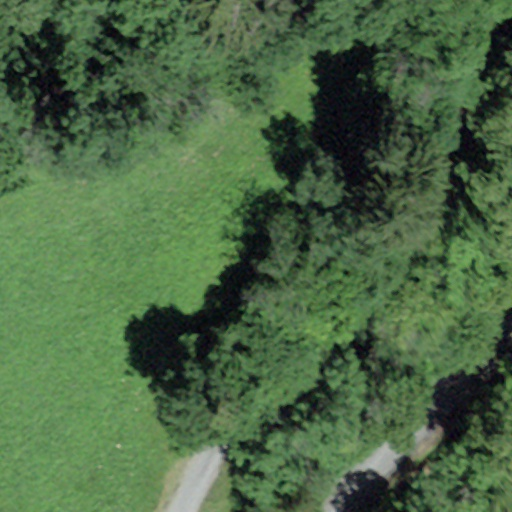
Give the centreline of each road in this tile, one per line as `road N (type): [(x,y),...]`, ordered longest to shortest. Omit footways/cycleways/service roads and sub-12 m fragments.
road 1 (residential): [(178,511),(249,392),(358,277),(420,181),(485,0)]
road 2 (residential): [(511,263),(471,357),(334,511)]
